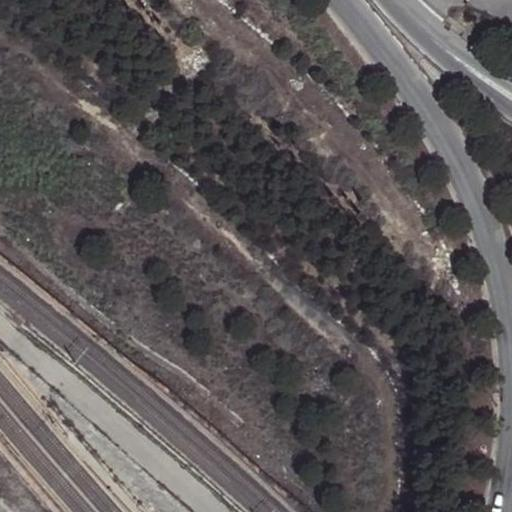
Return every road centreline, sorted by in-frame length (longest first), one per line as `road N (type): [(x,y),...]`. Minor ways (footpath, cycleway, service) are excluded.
road 1 (secondary): [(340,0),(452,156),(496,271),(511,343)]
road 2 (motorway): [(511,113),(449,66),(403,16)]
road 3 (tertiary): [(511,89),(403,16)]
